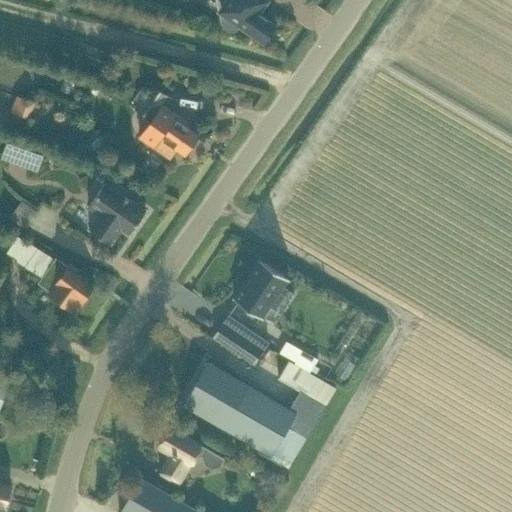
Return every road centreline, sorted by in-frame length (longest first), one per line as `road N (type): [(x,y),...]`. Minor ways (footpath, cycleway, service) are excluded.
road 1 (unclassified): [(60,511),(82,422),(126,335),(360,0)]
road 2 (track): [(0,0),(300,84)]
